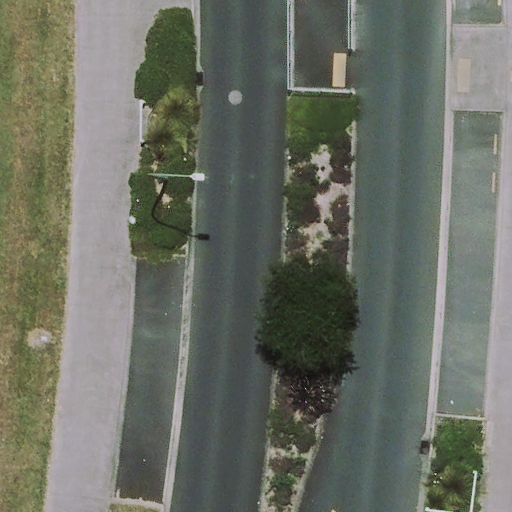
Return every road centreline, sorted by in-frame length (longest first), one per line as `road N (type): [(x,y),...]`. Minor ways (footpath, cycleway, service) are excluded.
road 1 (secondary): [(193,511),(240,112),(234,0)]
road 2 (secondary): [(397,0),(396,134),(364,511)]
